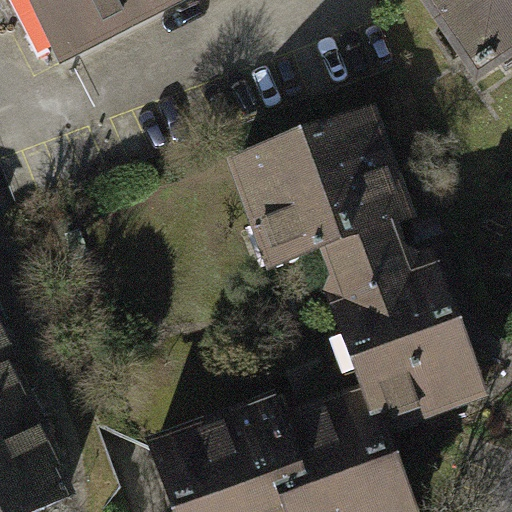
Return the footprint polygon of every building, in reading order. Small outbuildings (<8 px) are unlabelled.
[(17,0),(29,20),(57,73),(85,60),(201,4),(198,0),(17,0)] [(511,0),(426,0),(479,77),(511,54),(511,0)] [(367,113),(216,166),(264,301),(320,281),(325,296),(319,307),(355,405),(390,448),(487,411),(431,263),(414,269),(403,264),(393,238),(410,232),(367,113)] [(0,511),(24,511),(70,492),(28,402),(0,338),(0,511)] [(413,511),(390,448),(355,405),(291,428),(287,419),(279,399),(144,450),(165,511),(413,511)]
